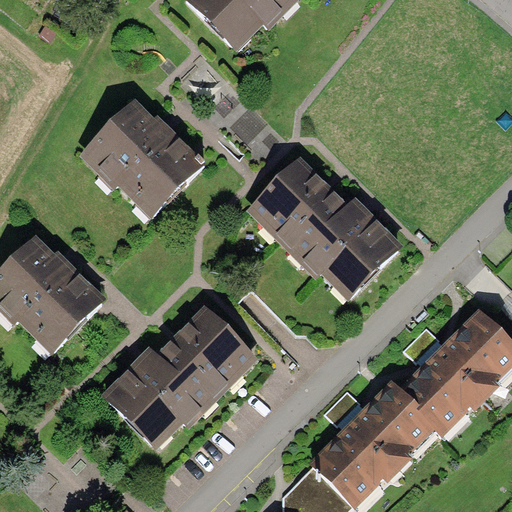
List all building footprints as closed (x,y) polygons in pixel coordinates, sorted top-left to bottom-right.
[(185,0),(183,2),(240,61),(302,0),(185,0)] [(155,126),(136,106),(84,156),(149,224),(206,168),(160,121),(155,126)] [(348,210),(302,164),(249,217),(317,285),(324,278),(350,304),(404,251),(355,203),(348,210)] [(50,264),(35,248),(0,280),(0,305),(49,359),(105,308),(58,256),(50,264)] [(154,354),(104,400),(158,458),(257,367),(208,315),(159,360),(154,354)] [(511,382),(511,346),(484,317),(399,395),(445,444),(511,382)] [(439,343),(428,331),(406,350),(417,362),(439,343)] [(362,511),(439,439),(394,391),(310,471),(349,511),(362,511)] [(350,392),(325,416),(337,427),(361,403),(350,392)]
